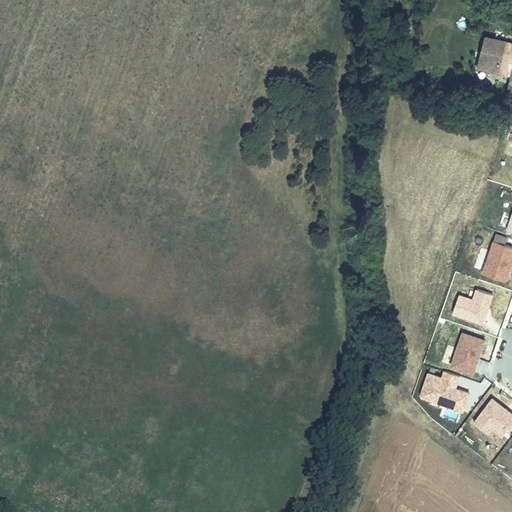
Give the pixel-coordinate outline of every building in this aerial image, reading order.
[(511,41),(486,35),(474,84),(489,88),(496,60),(511,64),(502,102),(511,103),(511,41)] [(481,270),(505,278),(511,258),(511,244),(491,238),(481,270)] [(482,323),(493,293),(474,287),(471,296),(457,292),(451,311),(482,323)] [(485,338),(461,330),(450,363),(473,372),(485,338)] [(441,374),(427,370),(423,384),(413,381),(409,393),(464,409),(470,390),(457,386),(460,374),(443,368),(441,374)] [(511,421),(511,411),(492,396),(473,420),(488,431),(492,426),(502,434),(511,421)]
